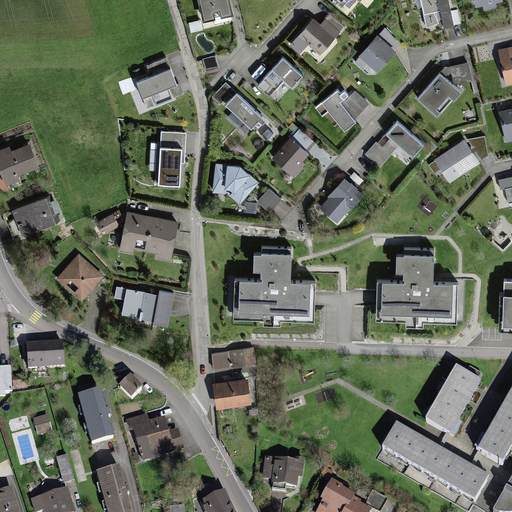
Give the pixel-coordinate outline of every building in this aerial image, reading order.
[(202,0),(208,22),(220,19),(218,13),(225,11),(227,17),(237,14),(233,0),(202,0)] [(448,0),(420,0),(427,28),(438,24),(434,13),(440,11),(444,28),(454,26),(454,24),(451,11),(448,0)] [(506,0),(478,0),(480,7),(486,6),(487,10),(501,7),(500,3),(507,2),(506,0)] [(458,9),(451,11),(454,24),(460,23),(458,9)] [(323,24),(317,19),(303,36),(325,54),(347,27),(331,14),(323,24)] [(400,52),(380,36),(363,56),(383,72),(400,52)] [(511,47),(502,50),(510,83),(511,82),(511,47)] [(308,75),(287,57),(262,85),(274,96),(289,80),(298,87),(308,75)] [(152,78),(138,83),(147,108),(183,94),(179,84),(176,86),(166,59),(147,66),(152,78)] [(470,62),(445,68),(421,97),(443,117),(458,99),(461,101),(468,92),(458,84),(475,80),(470,62)] [(274,122),(227,81),(215,96),(233,112),(229,117),(241,127),(245,122),(261,137),(274,122)] [(348,98),(341,89),(326,101),(349,131),(360,121),(344,101),(348,98)] [(511,108),(501,111),(507,141),(511,139),(511,108)] [(427,142),(399,118),(367,154),(382,167),(402,144),(416,155),(427,142)] [(185,134),(162,133),(159,185),(179,186),(180,162),(184,163),(185,134)] [(315,154),(294,136),(275,157),(296,175),(315,154)] [(468,139),(436,158),(453,182),(484,162),(482,158),(491,155),(487,136),(468,139)] [(13,146),(0,150),(0,163),(8,185),(27,178),(25,174),(43,167),(34,143),(14,150),(13,146)] [(245,165),(218,162),(215,191),(232,193),(245,203),(263,182),(245,165)] [(511,175),(500,179),(502,188),(506,187),(510,202),(511,201),(511,175)] [(371,196),(348,177),(324,208),(342,222),(354,207),(359,211),(371,196)] [(280,200),(269,190),(258,202),(270,212),(280,200)] [(51,197),(15,210),(24,237),(60,224),(51,197)] [(182,222),(129,211),(122,247),(136,250),(137,246),(161,251),(160,256),(175,258),(182,222)] [(433,249),(405,248),(405,258),(397,258),(397,273),(404,273),(404,285),(378,284),(377,321),(407,322),(407,328),(422,328),(422,323),(456,324),(456,287),(432,286),(433,249)] [(236,282),(235,320),(264,320),(264,326),(279,326),(279,321),(313,322),(314,286),(289,285),(290,250),(262,249),(262,257),(255,257),(254,272),(262,273),(262,283),(236,282)] [(106,274),(80,253),(60,278),(85,299),(106,274)] [(511,283),(505,284),(505,293),(501,293),(500,332),(511,332),(511,283)] [(172,322),(178,290),(164,287),(163,293),(118,284),(116,297),(128,299),(125,313),(172,322)] [(62,340),(28,342),(29,365),(63,363),(62,340)] [(255,347),(214,353),(217,375),(251,369),(250,363),(258,362),(255,347)] [(480,378),(457,365),(427,416),(450,430),(480,378)] [(13,367),(0,367),(0,385),(0,396),(6,396),(6,393),(14,392),(13,367)] [(141,384),(130,373),(120,383),(131,394),(141,384)] [(255,377),(218,381),(221,405),(258,401),(255,377)] [(511,440),(511,386),(479,444),(502,457),(511,440)] [(100,391),(80,397),(92,443),(113,437),(100,391)] [(149,414),(128,420),(131,431),(136,429),(144,460),(186,449),(181,428),(172,431),(168,417),(151,422),(149,414)] [(487,473),(397,421),(384,444),(474,495),(487,473)] [(86,481),(77,449),(69,451),(70,454),(58,457),(64,483),(76,480),(77,483),(86,481)] [(263,479),(296,486),(300,459),(266,454),(263,479)] [(131,511),(119,468),(97,474),(108,511),(131,511)] [(511,511),(511,477),(494,510),(500,511),(511,511)] [(332,481),(315,511),(368,511),(371,508),(353,498),(356,493),(332,481)] [(72,511),(75,511),(67,489),(33,500),(36,511),(39,511),(46,510),(46,511),(72,511)] [(233,511),(224,490),(204,499),(210,511),(233,511)] [(21,511),(15,492),(0,496),(0,511),(21,511)]
